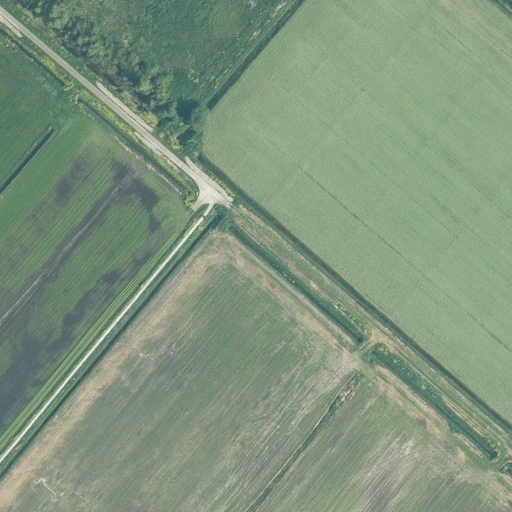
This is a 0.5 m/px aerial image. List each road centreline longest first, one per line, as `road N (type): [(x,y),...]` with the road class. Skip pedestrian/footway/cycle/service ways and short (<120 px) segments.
road 1 (track): [(229,205),(511,453)]
road 2 (unclassified): [(0,9),(229,205)]
